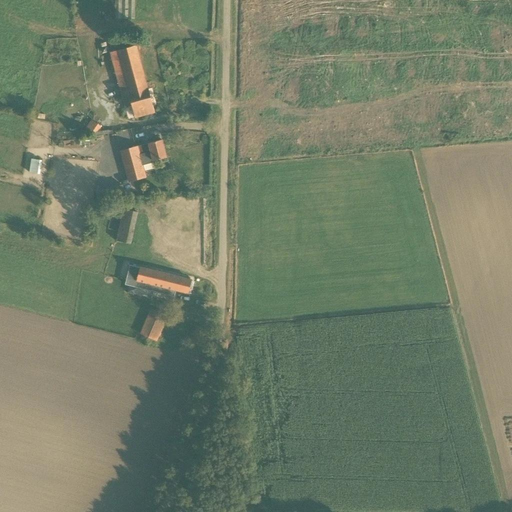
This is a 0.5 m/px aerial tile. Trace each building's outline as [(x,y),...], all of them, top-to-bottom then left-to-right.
[(135,19),(134,0),(115,0),(115,19),(135,19)] [(154,112),(136,46),(110,53),(122,98),(125,108),(132,105),(135,117),(154,112)] [(94,136),(101,127),(92,120),(85,129),(94,136)] [(153,162),(153,161),(166,157),(162,140),(148,143),(121,151),(129,181),(146,177),(142,165),(153,162)] [(31,158),(29,172),(40,174),(42,160),(31,158)] [(130,243),(137,211),(122,208),(115,240),(130,243)] [(163,239),(176,239),(176,224),(163,224),(163,239)] [(191,280),(140,267),(137,280),(130,278),(128,284),(174,296),(175,290),(188,293),(191,280)] [(156,341),(165,319),(150,312),(141,334),(156,341)]
